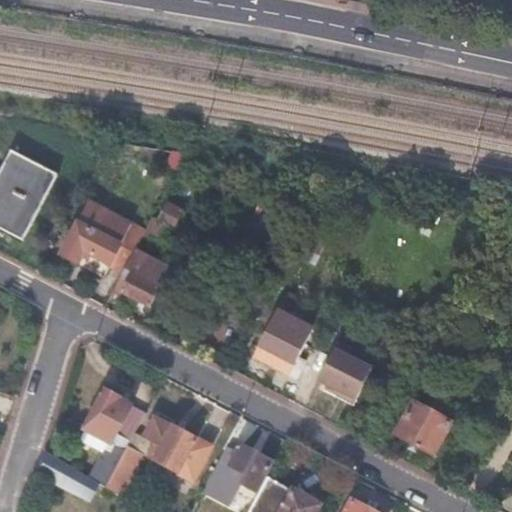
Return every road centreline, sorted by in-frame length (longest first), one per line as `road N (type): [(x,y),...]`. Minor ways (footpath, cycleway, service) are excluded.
road 1 (residential): [(460,511),(67,305)]
road 2 (tertiary): [(188,0),(511,63)]
road 3 (residential): [(5,511),(67,305)]
